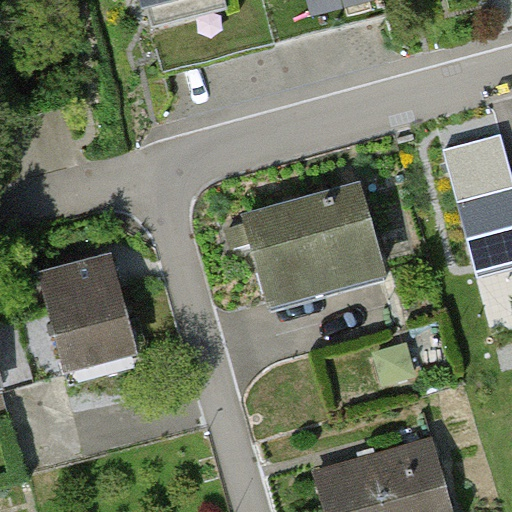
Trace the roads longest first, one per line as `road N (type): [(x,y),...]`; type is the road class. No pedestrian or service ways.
road 1 (residential): [(158,170),(511,68)]
road 2 (residential): [(253,511),(158,170)]
road 3 (residential): [(0,215),(158,170)]
